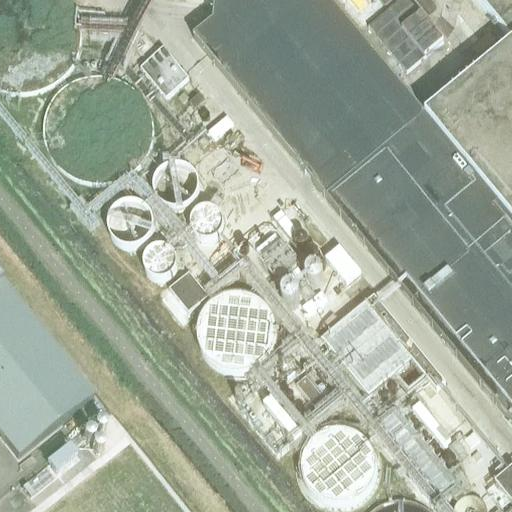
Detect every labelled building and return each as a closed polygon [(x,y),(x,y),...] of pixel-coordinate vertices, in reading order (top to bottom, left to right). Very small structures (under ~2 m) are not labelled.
[(195,42),(327,202),(426,121),(326,0),(245,0),(237,7),(216,5),(214,26),(195,42)] [(405,0),(368,31),(407,77),(444,47),(405,0)] [(511,0),(475,0),(511,43),(511,49),(426,121),(511,224),(511,0)] [(164,52),(141,70),(157,90),(166,101),(189,83),(164,52)] [(511,224),(426,121),(327,202),(495,406),(511,426),(511,224)] [(189,279),(170,294),(189,318),(208,303),(189,279)] [(1,287),(0,287),(0,439),(18,462),(93,402),(1,287)] [(168,291),(156,297),(164,311),(176,304),(168,291)] [(409,396),(426,382),(437,395),(445,388),(435,375),(374,301),(322,344),(369,401),(395,380),(409,396)] [(272,346),(273,339),(271,333),(270,326),(267,320),(263,314),(257,309),(251,306),(245,304),(238,303),(231,304),(224,305),(217,309),(212,313),(207,319),(204,325),(202,332),(201,338),(201,346),(203,352),(206,358),(210,363),(215,368),(221,372),(227,374),(233,375),(239,375),(248,373),(255,370),(260,366),(266,360),(270,354),(272,346)] [(248,423),(260,413),(254,405),(241,416),(248,423)] [(257,420),(274,448),(292,437),(280,417),(268,424),(263,416),(257,420)] [(376,480),(376,473),(376,466),(374,459),(371,454),(367,448),(361,443),(355,440),(349,438),(342,437),(335,437),(328,439),(321,442),(316,447),(311,453),(308,458),(305,465),(305,472),(305,479),(307,485),(310,491),(313,496),(319,501),(325,505),(330,507),(337,508),(343,508),(351,507),(359,504),(364,500),(370,494),(373,487),(376,480)] [(511,473),(487,495),(501,511),(509,511),(511,510),(511,473)] [(476,511),(469,503),(458,511),(476,511)]
